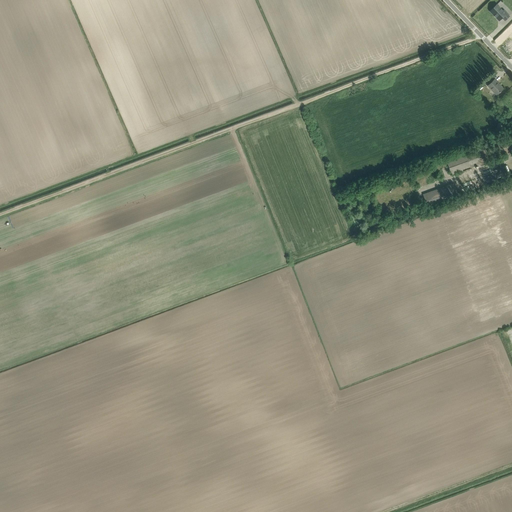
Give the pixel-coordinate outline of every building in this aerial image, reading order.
[(497,5),(490,11),(499,20),(502,17),(505,20),(509,16),(506,13),(505,14),(497,5)] [(488,86),(497,95),(504,88),(495,79),(488,86)] [(446,161),(451,175),(511,152),(511,137),(465,155),(446,161)] [(458,197),(453,183),(423,194),(428,208),(458,197)] [(457,247),(477,310),(511,298),(511,279),(497,232),(488,235),(487,232),(460,240),(461,246),(457,247)]
